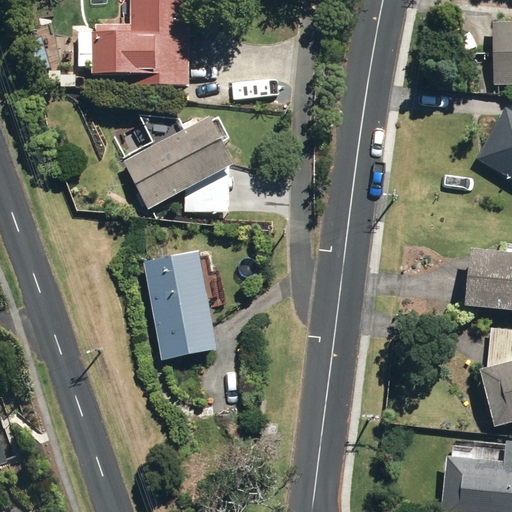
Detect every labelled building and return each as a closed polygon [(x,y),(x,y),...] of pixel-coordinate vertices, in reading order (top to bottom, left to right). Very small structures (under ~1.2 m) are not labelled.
[(125,85),(193,86),(194,0),(135,0),(136,25),(99,25),(100,33),(85,33),(84,67),(99,67),(99,73),(125,73),(125,85)] [(266,27),(266,3),(246,2),(246,27),(266,27)] [(511,29),(486,30),(486,91),(511,90),(511,29)] [(470,165),(511,189),(511,122),(498,114),(470,165)] [(133,162),(157,209),(246,163),(222,116),(133,162)] [(151,262),(169,361),(227,350),(210,251),(151,262)] [(451,316),(511,323),(511,266),(458,260),(451,316)] [(511,430),(511,370),(471,380),(484,437),(511,430)] [(466,397),(472,418),(478,416),(473,395),(466,397)] [(435,511),(511,511),(511,455),(501,454),(500,465),(498,465),(496,480),(470,477),(471,469),(441,465),(435,511)]
